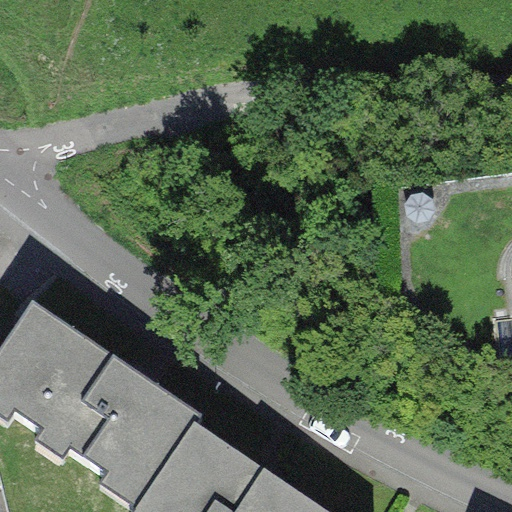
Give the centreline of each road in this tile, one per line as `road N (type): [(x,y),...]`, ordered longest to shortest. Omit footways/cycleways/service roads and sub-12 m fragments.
road 1 (residential): [(511,502),(273,373),(142,286),(0,176)]
road 2 (residential): [(0,168),(57,141),(218,104),(511,89)]
